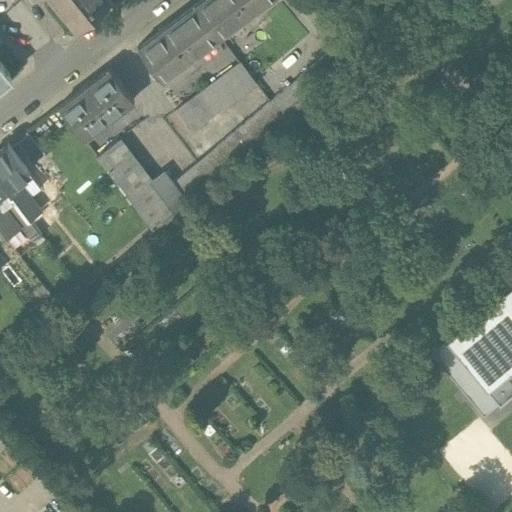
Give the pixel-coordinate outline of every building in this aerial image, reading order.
[(103,0),(58,0),(76,22),(103,0)] [(197,0),(194,2),(219,35),(266,0),(197,0)] [(194,2),(138,45),(163,78),(165,77),(219,35),(194,2)] [(0,83),(12,75),(0,59),(0,83)] [(236,59),(172,107),(190,130),(253,82),(236,59)] [(317,60),(269,101),(283,120),(331,77),(317,60)] [(109,66),(58,105),(83,136),(133,98),(109,66)] [(249,117),(197,161),(212,181),(264,136),(249,117)] [(29,133),(18,141),(32,160),(43,152),(29,133)] [(118,139),(96,154),(140,211),(160,195),(118,139)] [(7,143),(0,148),(0,179),(6,187),(18,179),(28,171),(7,143)] [(43,212),(18,179),(6,187),(6,188),(28,218),(37,213),(39,215),(43,212)] [(20,228),(0,201),(0,230),(4,236),(14,229),(16,231),(20,228)] [(511,282),(445,339),(430,352),(483,415),(498,402),(499,403),(511,391),(511,282)] [(393,476),(368,447),(352,461),(376,490),(393,476)]
